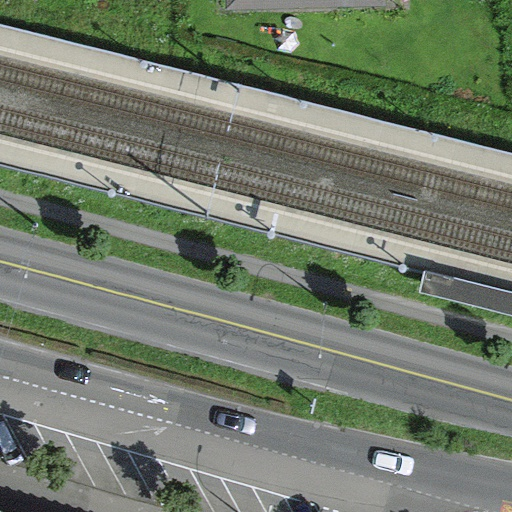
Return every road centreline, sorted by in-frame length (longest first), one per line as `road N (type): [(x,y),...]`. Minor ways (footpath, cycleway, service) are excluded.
road 1 (primary): [(511,403),(0,264)]
road 2 (primary): [(0,361),(294,441),(511,488)]
